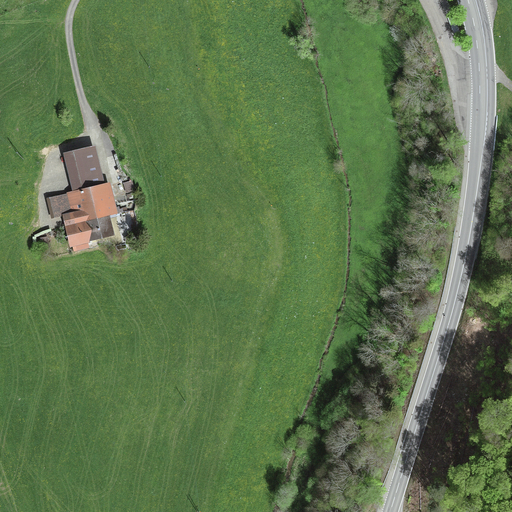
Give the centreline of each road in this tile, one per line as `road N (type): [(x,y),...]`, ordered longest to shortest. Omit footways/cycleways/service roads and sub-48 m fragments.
road 1 (primary): [(474,0),(484,91),(471,233),(389,511)]
road 2 (track): [(75,0),(74,64),(112,171)]
